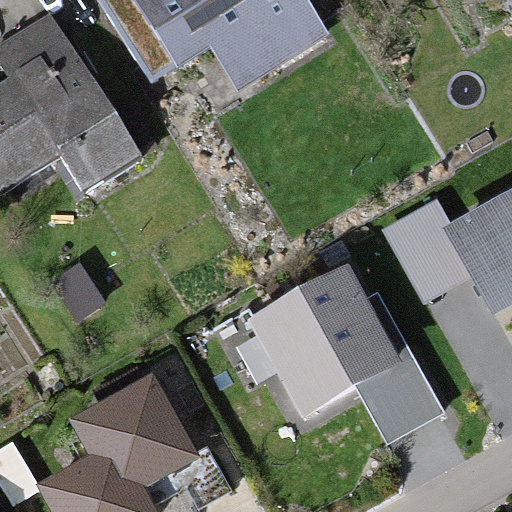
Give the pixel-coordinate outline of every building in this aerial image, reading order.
[(101,0),(154,84),(242,28),(270,72),(327,36),(304,0),(101,0)] [(34,73),(0,93),(0,187),(5,196),(77,151),(81,157),(85,154),(105,185),(141,163),(139,160),(156,150),(135,116),(118,126),(51,21),(15,43),(34,73)] [(511,299),(511,208),(455,240),(494,310),(511,299)] [(261,331),(308,417),(394,369),(347,283),(261,331)] [(121,502),(192,462),(153,391),(82,430),(121,502)]
